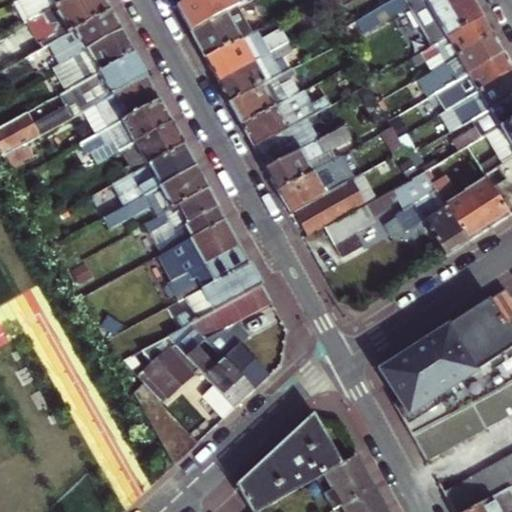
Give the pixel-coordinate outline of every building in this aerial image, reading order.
[(28,24),(43,50),(52,45),(113,12),(106,0),(71,0),(42,16),(28,24)] [(32,0),(42,16),(71,0),(32,0)] [(193,0),(179,8),(193,34),(238,9),(250,2),(248,0),(193,0)] [(321,0),(329,13),(343,4),(340,0),(321,0)] [(420,52),(481,17),(473,2),(471,0),(390,0),(353,21),(361,36),(411,7),(425,34),(400,48),(407,60),(420,52)] [(252,33),(238,9),(193,34),(199,45),(206,59),(252,33)] [(63,64),(124,31),(119,23),(113,12),(52,45),(63,64)] [(447,63),(492,36),(488,28),(481,17),(420,52),(424,60),(440,51),(447,63)] [(267,41),(260,28),(252,33),(206,59),(212,69),(217,79),(235,69),(238,74),(256,64),(255,62),(291,41),(287,33),(280,37),(279,34),(267,41)] [(66,92),(136,54),(130,43),(124,31),(63,64),(54,69),(66,92)] [(498,46),(492,36),(447,63),(418,79),(428,96),(441,88),(502,53),(498,46)] [(238,74),(235,69),(217,79),(225,93),(230,102),(284,73),(278,62),(290,55),(289,52),(296,49),(291,41),(255,62),(256,64),(238,74)] [(511,69),(508,63),(502,53),(441,88),(447,97),(462,89),(467,98),(511,72),(511,69)] [(0,128),(0,150),(3,156),(73,118),(148,76),(142,65),(136,54),(66,92),(61,95),(67,107),(60,107),(31,123),(27,114),(0,128)] [(284,73),(230,102),(236,113),(242,123),(295,94),(288,81),(294,78),(293,76),(298,73),(295,67),(284,73)] [(453,106),(463,124),(471,119),(511,95),(511,72),(467,98),(453,106)] [(85,142),(161,100),(155,88),(148,76),(73,118),(85,142)] [(248,135),(254,146),(307,116),(330,103),(325,94),(310,102),(303,89),(295,94),(242,123),(248,135)] [(511,95),(471,119),(478,129),(473,132),(477,139),(487,133),(511,119),(511,95)] [(99,164),(102,162),(173,122),(169,114),(161,100),(85,142),(81,144),(87,156),(93,153),(99,164)] [(390,118),(381,103),(371,109),(383,131),(394,125),(390,118)] [(463,124),(453,106),(442,113),(451,130),(463,124)] [(266,168),(319,138),(307,116),(254,146),(259,155),(266,168)] [(511,154),(511,119),(487,133),(502,160),(511,154)] [(102,162),(113,185),(185,145),(180,135),(173,122),(102,162)] [(383,131),(395,154),(407,147),(400,137),(394,125),(383,131)] [(409,131),(400,137),(407,147),(410,153),(419,149),(409,131)] [(330,132),(319,138),(266,168),(272,179),(278,190),(325,164),(321,155),(328,151),(337,146),(330,132)] [(113,185),(96,194),(108,215),(197,166),(191,155),(185,145),(113,185)] [(407,147),(395,154),(376,164),(381,173),(411,156),(410,153),(407,147)] [(325,164),(333,160),(328,151),(321,155),(325,164)] [(325,164),(278,190),(285,203),(289,211),(355,175),(343,154),(333,160),(325,164)] [(408,179),(421,172),(413,159),(402,166),(408,179)] [(482,166),(487,172),(494,168),(489,161),(482,166)] [(202,177),(197,166),(108,215),(103,218),(108,228),(152,204),(158,216),(209,188),(202,177)] [(487,172),(493,180),(500,175),(494,168),(487,172)] [(339,221),(346,233),(357,250),(364,247),(355,231),(374,221),(368,210),(417,182),(424,196),(413,203),(445,255),(458,247),(469,240),(433,181),(425,169),(421,172),(408,179),(365,203),(366,205),(339,221)] [(446,173),(433,181),(469,240),(493,225),(511,214),(488,177),(459,195),(446,173)] [(364,201),(353,181),(299,210),(305,222),(310,231),(364,201)] [(163,253),(225,219),(217,203),(209,188),(158,216),(146,222),(163,253)] [(184,297),(248,262),(243,252),(230,228),(225,219),(163,253),(158,255),(172,280),(169,282),(179,300),(184,297)] [(357,250),(346,233),(339,221),(325,229),(333,244),(341,260),(357,250)] [(255,274),(248,262),(184,297),(191,309),(177,316),(183,327),(191,322),(260,285),(255,274)] [(270,301),(260,285),(191,322),(206,337),(238,321),(237,319),(270,301)] [(511,314),(511,292),(509,288),(494,298),(506,318),(511,314)] [(511,327),(506,318),(494,298),(385,369),(402,400),(396,403),(399,408),(416,440),(430,432),(443,425),(455,418),(466,411),(478,404),(490,398),(502,391),(511,384),(511,327)] [(206,337),(224,357),(254,389),(262,382),(270,375),(239,340),(248,331),(238,321),(206,337)] [(215,384),(236,406),(244,399),(254,389),(224,357),(215,366),(179,328),(168,335),(198,366),(215,384)] [(198,366),(168,335),(141,350),(151,360),(136,375),(143,383),(161,401),(198,366)] [(198,441),(161,401),(143,383),(134,393),(175,463),(198,441)] [(203,395),(224,418),(236,406),(215,384),(203,395)] [(511,384),(502,391),(511,407),(511,384)] [(511,407),(502,391),(490,398),(503,421),(511,416),(511,407)] [(478,404),(492,428),(503,421),(490,398),(478,404)] [(478,404),(466,411),(479,435),(492,428),(478,404)] [(455,418),(469,442),(479,435),(466,411),(455,418)] [(443,425),(457,449),(469,442),(455,418),(443,425)] [(255,511),(259,511),(326,474),(343,465),(317,419),(283,450),(241,488),(255,511)] [(430,432),(445,456),(457,449),(443,425),(430,432)] [(430,432),(416,440),(430,464),(445,456),(430,432)] [(343,465),(326,474),(343,506),(375,487),(367,472),(359,457),(343,465)] [(496,467),(510,491),(511,490),(511,465),(509,460),(496,467)] [(496,467),(485,473),(499,498),(510,491),(496,467)] [(473,480),(486,504),(499,498),(485,473),(473,480)] [(473,480),(461,486),(474,511),(486,504),(473,480)] [(447,494),(457,511),(473,511),(474,511),(461,486),(447,494)] [(375,487),(343,506),(346,511),(389,511),(383,501),(375,487)] [(474,511),(473,511),(511,511),(511,490),(510,491),(499,498),(486,504),(474,511)]
